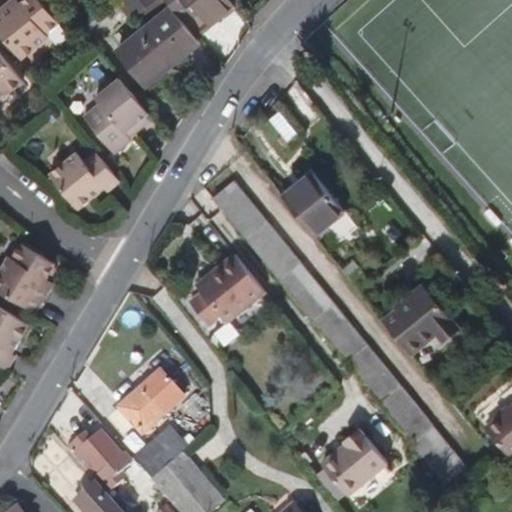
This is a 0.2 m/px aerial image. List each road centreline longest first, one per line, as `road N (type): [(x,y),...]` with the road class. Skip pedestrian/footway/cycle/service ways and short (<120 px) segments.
road 1 (unknown): [(470,447),(297,239),(234,151),(220,113)]
road 2 (residential): [(277,33),(511,310)]
road 3 (residential): [(121,272),(277,33)]
road 4 (residential): [(0,473),(121,272)]
road 5 (residential): [(0,179),(121,272)]
